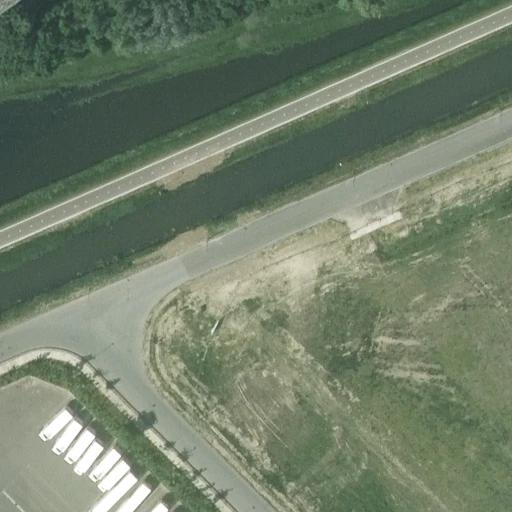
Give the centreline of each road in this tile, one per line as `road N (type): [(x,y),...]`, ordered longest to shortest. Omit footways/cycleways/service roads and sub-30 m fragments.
road 1 (unclassified): [(511,125),(92,305)]
road 2 (unclassified): [(256,511),(135,390),(92,305)]
